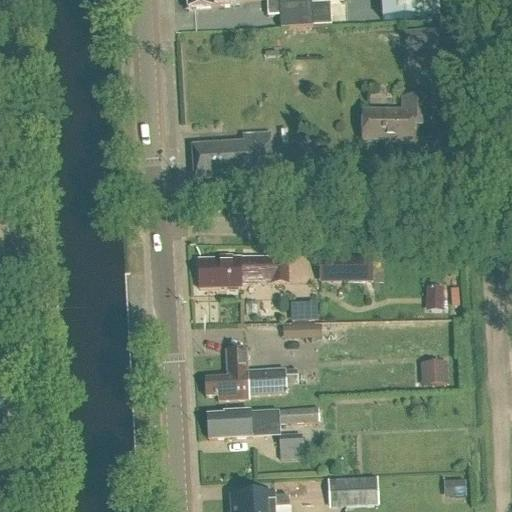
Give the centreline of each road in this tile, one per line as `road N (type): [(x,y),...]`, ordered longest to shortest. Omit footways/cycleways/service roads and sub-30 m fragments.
road 1 (unclassified): [(37,511),(2,0)]
road 2 (unclassified): [(511,232),(162,230)]
road 3 (secondary): [(178,511),(162,230)]
road 4 (secondary): [(162,230),(147,0)]
